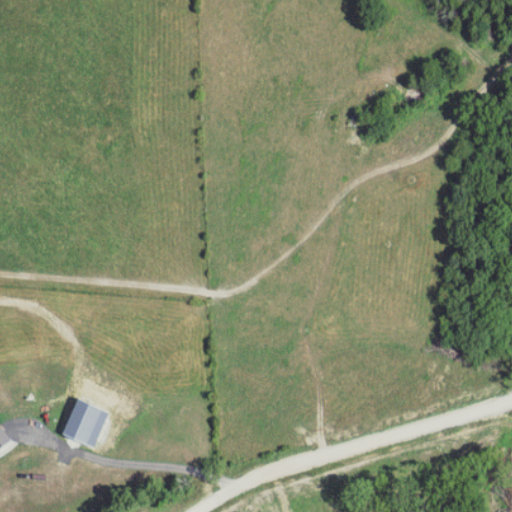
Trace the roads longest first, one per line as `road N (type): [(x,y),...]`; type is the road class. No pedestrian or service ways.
road 1 (residential): [(326,459),(312,332),(340,217),(359,184),(440,149),(509,67),(495,0)]
road 2 (residential): [(197,511),(230,493),(511,399)]
